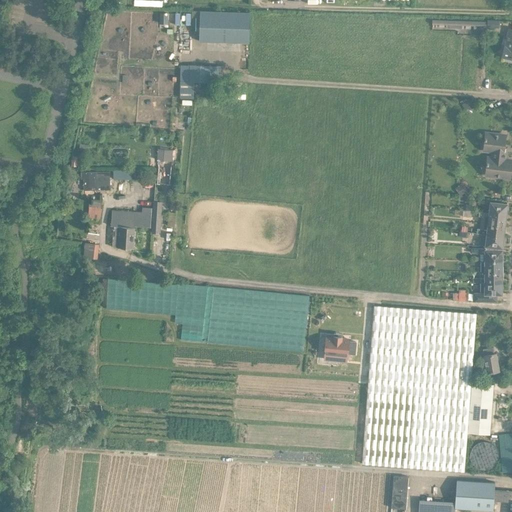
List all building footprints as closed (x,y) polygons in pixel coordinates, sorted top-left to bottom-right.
[(249,42),(250,12),(200,11),(199,41),(249,42)] [(499,20),(488,19),(488,26),(488,28),(499,29),(499,20)] [(432,20),(432,24),(447,25),(446,27),(461,28),(461,25),(486,26),(486,21),(432,20)] [(511,29),(509,29),(505,45),(504,45),(502,57),(511,59),(511,58),(511,57),(511,29)] [(180,98),(193,98),(193,81),(210,82),(221,82),(222,66),(210,66),(210,65),(190,65),(181,65),(180,98)] [(462,104),(465,109),(472,105),(468,100),(462,104)] [(492,151),(492,153),(503,155),(505,155),(505,152),(503,151),(505,135),(485,133),(483,150),(492,151)] [(158,149),(157,157),(156,167),(158,167),(156,183),(165,184),(165,182),(169,182),(170,170),(166,170),(167,159),(172,160),(172,150),(158,149)] [(503,155),(492,153),(492,158),(487,157),(485,175),(509,178),(511,160),(502,159),(503,155)] [(110,189),(109,171),(80,172),(80,179),(83,178),(83,190),(110,189)] [(154,176),(143,176),(141,212),(152,213),(154,176)] [(455,189),(460,196),(467,190),(463,184),(455,189)] [(88,217),(99,218),(100,202),(89,201),(88,217)] [(153,201),(151,232),(160,232),(162,202),(153,201)] [(506,208),(506,203),(490,202),(489,212),(505,214),(507,213),(507,209),(506,208)] [(134,231),(134,226),(135,212),(112,210),(111,226),(114,226),(114,230),(119,230),(118,237),(113,236),(112,242),(118,243),(118,247),(133,248),(133,235),(134,235),(135,231),(134,231)] [(484,223),(488,223),(504,225),(505,224),(506,220),(505,219),(505,214),(489,212),(479,211),(479,216),(485,217),(484,223)] [(152,213),(141,212),(135,212),(134,226),(151,227),(152,213)] [(504,226),(504,225),(488,223),(484,223),(483,229),(476,228),(476,233),(480,233),(503,236),(503,232),(505,231),(505,227),(504,226)] [(504,238),(503,237),(503,236),(480,233),(479,245),(485,245),(489,246),(489,248),(493,248),(493,249),(497,249),(497,247),(501,247),(502,242),(503,241),(504,238)] [(85,243),(84,258),(93,259),(94,244),(85,243)] [(485,260),(501,260),(503,259),(503,255),(501,254),(501,249),(497,249),(493,249),(493,248),(489,248),(489,246),(485,245),(485,248),(471,248),(471,252),(480,253),(480,260),(485,260)] [(118,260),(117,275),(128,275),(129,261),(118,260)] [(502,266),(501,265),(501,260),(485,260),(480,260),(480,271),(485,271),(502,271),(501,271),(502,270),(502,266)] [(485,282),(501,282),(501,278),(502,277),(502,273),(501,272),(502,271),(485,271),(485,278),(472,278),(472,282),(480,282),(485,282)] [(501,283),(501,282),(485,282),(480,282),(480,293),(474,293),(474,301),(496,301),(496,293),(501,293),(501,289),(502,288),(502,284),(501,283)] [(471,382),(476,313),(373,305),(361,463),(464,471),(467,432),(489,434),(493,384),(471,382)] [(503,326),(503,325),(503,324),(502,321),(500,318),(499,317),(497,316),(493,315),(491,315),(488,315),(485,318),(483,320),(482,321),(481,325),(481,328),(482,330),(484,333),(487,335),(489,336),(491,336),(495,336),(497,335),(499,334),(501,332),(502,330),(502,328),(503,326)] [(326,337),(324,353),(337,354),(336,360),(346,361),(346,353),(354,354),(356,342),(348,341),(348,339),(341,338),(341,336),(333,336),(333,338),(326,337)] [(486,372),(498,370),(495,353),(494,353),(493,347),(482,349),(486,372)] [(492,510),(493,500),(494,490),(494,482),(457,479),(455,501),(455,507),(492,510)] [(392,489),(391,507),(406,509),(407,490),(392,489)] [(454,511),(455,500),(419,498),(418,511),(454,511)]
